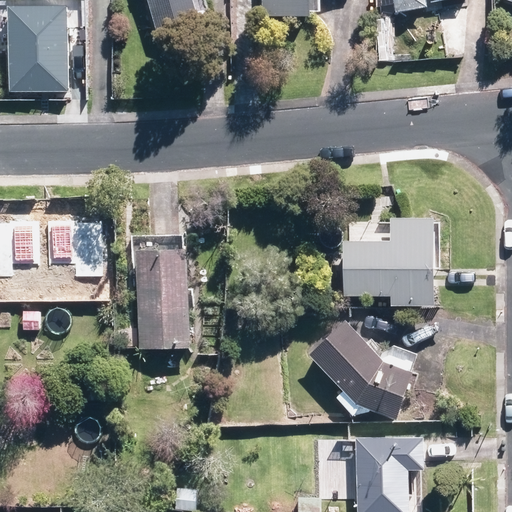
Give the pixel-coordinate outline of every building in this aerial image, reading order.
[(73,0),(15,0),(15,82),(73,82),(73,0)] [(148,0),(157,30),(195,20),(189,0),(148,0)] [(265,0),(265,18),(307,18),(306,0),(265,0)] [(391,0),(394,12),(423,7),(422,0),(391,0)] [(49,264),(76,263),(76,276),(103,276),(102,221),(49,222),(49,264)] [(431,304),(429,221),(392,222),(393,243),(346,245),(347,292),(394,290),(394,305),(431,304)] [(0,222),(0,276),(13,276),(12,263),(39,263),(38,222),(0,222)] [(182,251),(137,253),(141,345),(185,344),(182,251)] [(41,312),(24,311),(24,329),(40,329),(41,312)] [(408,373),(378,362),(346,326),(313,355),(355,403),(393,416),(408,373)] [(101,379),(73,379),(74,398),(101,397),(101,379)] [(416,438),(357,440),(358,511),(405,511),(404,466),(417,466),(416,438)] [(197,490),(180,488),(177,507),(194,510),(197,490)]
